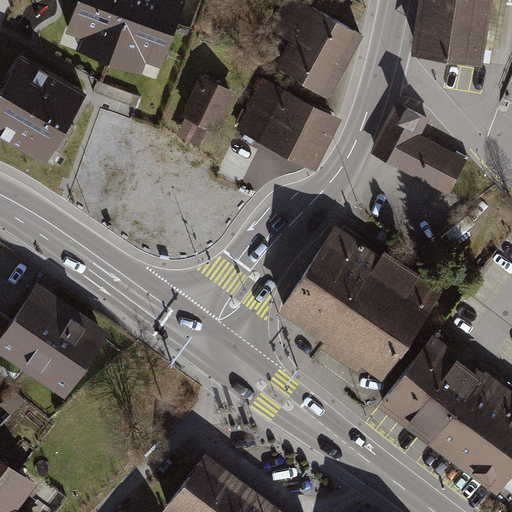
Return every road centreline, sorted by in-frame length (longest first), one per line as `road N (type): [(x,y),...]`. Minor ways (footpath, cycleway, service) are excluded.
road 1 (tertiary): [(206,341),(288,227),(333,180),(382,67)]
road 2 (secondary): [(435,511),(206,341)]
road 3 (secondary): [(206,341),(0,198)]
road 4 (residential): [(382,67),(429,94),(511,180)]
